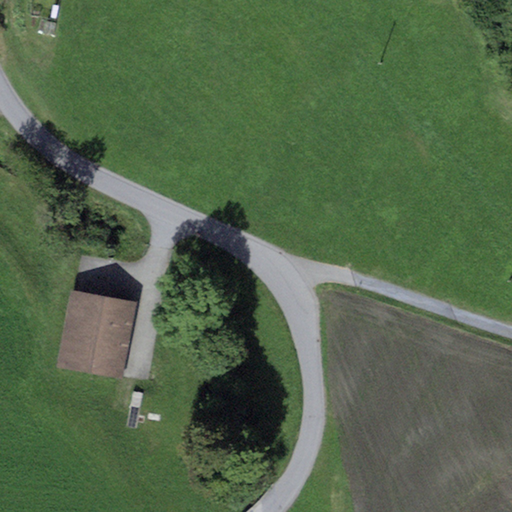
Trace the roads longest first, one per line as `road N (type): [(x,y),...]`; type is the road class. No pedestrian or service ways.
road 1 (unclassified): [(0,90),(52,149),(232,241),(283,276)]
road 2 (residential): [(267,511),(287,486),(313,421),(308,338),(283,276)]
road 3 (track): [(283,276),(343,276),(511,331)]
